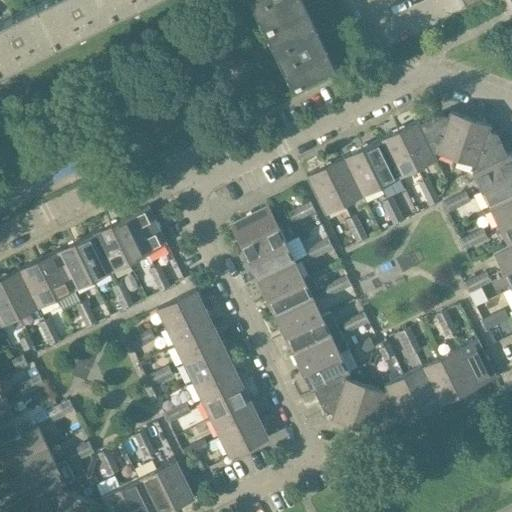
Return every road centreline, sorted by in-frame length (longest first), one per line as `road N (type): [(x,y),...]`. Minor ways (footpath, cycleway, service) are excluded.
road 1 (residential): [(181,193),(410,81),(428,78),(511,105)]
road 2 (residential): [(317,460),(181,193)]
road 3 (residential): [(0,238),(142,169),(181,193)]
